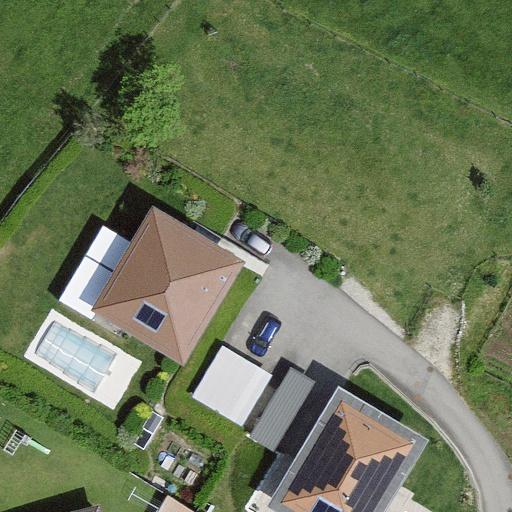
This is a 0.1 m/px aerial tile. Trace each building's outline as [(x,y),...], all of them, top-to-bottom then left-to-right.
[(238,259),(154,209),(97,303),(182,353),(238,259)] [(225,341),(200,393),(255,419),(279,367),(225,341)] [(366,511),(409,441),(344,402),(288,496),(314,511),(366,511)] [(155,511),(206,511),(168,490),(155,511)] [(97,511),(94,499),(43,511),(97,511)]
